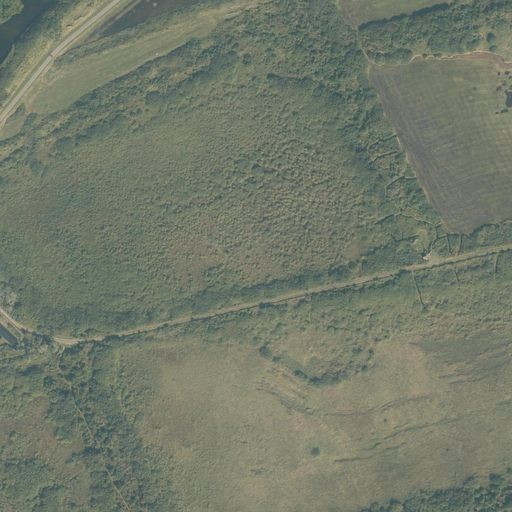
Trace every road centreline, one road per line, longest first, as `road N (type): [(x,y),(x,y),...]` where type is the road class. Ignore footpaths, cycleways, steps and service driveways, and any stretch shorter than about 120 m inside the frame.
road 1 (track): [(511,247),(80,342)]
road 2 (unclassified): [(0,118),(53,53),(117,0)]
